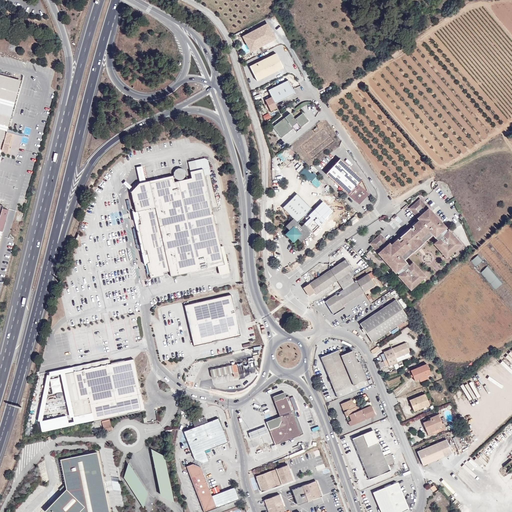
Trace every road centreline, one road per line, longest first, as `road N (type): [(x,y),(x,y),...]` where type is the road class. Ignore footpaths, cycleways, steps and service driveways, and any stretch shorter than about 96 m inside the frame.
road 1 (motorway): [(23,360),(116,0)]
road 2 (unclassified): [(187,0),(222,28),(261,140),(267,270),(279,285)]
road 3 (motorway): [(23,360),(86,168),(114,139),(168,110)]
road 4 (residential): [(279,285),(384,203),(306,81)]
road 5 (motorway): [(101,0),(38,238)]
road 6 (motorway): [(50,0),(70,71),(38,238)]
road 7 (secondary): [(224,122),(240,178),(250,283),(272,343)]
road 8 (residential): [(317,330),(364,346),(417,469),(417,511)]
road 9 (secondary): [(284,335),(267,315),(252,271),(237,134)]
road 10 (secondary): [(359,511),(304,365)]
road 11 (motorway): [(179,83),(144,97),(112,76),(111,36),(123,0)]
road 12 (motorway): [(38,238),(0,385)]
road 13 (secondary): [(293,373),(319,414),(353,511)]
road 14 (residential): [(114,437),(52,443),(2,511)]
